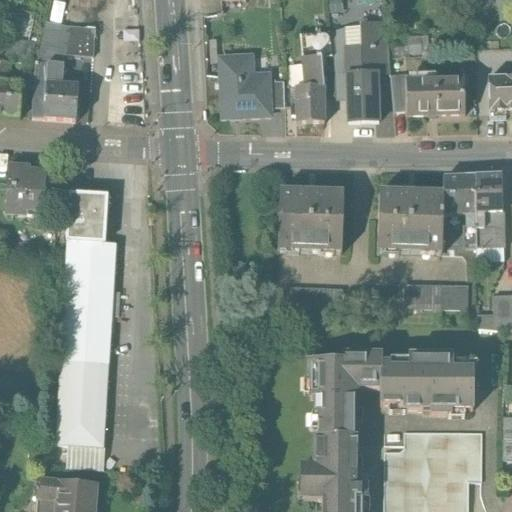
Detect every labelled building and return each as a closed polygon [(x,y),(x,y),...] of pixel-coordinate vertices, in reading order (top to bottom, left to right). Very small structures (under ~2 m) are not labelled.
[(377,75),(388,74),(385,26),(374,26),(375,48),(375,75),(377,75)] [(47,29),(40,54),(68,57),(92,60),(93,32),(47,29)] [(300,38),(305,90),(296,90),(297,110),(291,110),(291,118),(297,118),(297,127),(324,126),(324,99),(324,89),(319,37),(300,38)] [(335,81),(330,37),(319,37),(324,89),(324,99),(335,99),(335,81)] [(25,45),(20,66),(29,66),(34,47),(25,45)] [(375,75),(375,48),(371,48),(371,51),(346,52),(348,125),(378,125),(377,75),(375,75)] [(0,50),(0,65),(9,66),(13,66),(14,53),(0,50)] [(68,57),(40,54),(31,122),(44,123),(46,87),(64,87),(68,57)] [(251,59),(218,62),(222,120),(270,117),(270,111),(268,85),(267,78),(252,79),(251,59)] [(9,66),(0,65),(0,74),(4,75),(8,76),(9,66)] [(407,76),(390,77),(393,116),(407,115),(406,83),(407,83),(407,76)] [(511,79),(488,80),(489,115),(511,115),(511,79)] [(407,83),(406,83),(407,115),(407,119),(465,118),(464,81),(407,83)] [(283,84),(268,85),(270,111),(284,111),(283,84)] [(0,86),(0,119),(19,121),(21,88),(3,86),(0,86)] [(64,87),(46,87),(44,123),(76,125),(78,89),(64,87)] [(9,169),(7,215),(26,216),(26,212),(43,212),(44,175),(28,175),(28,170),(9,169)] [(444,180),(443,197),(443,217),(466,216),(466,228),(464,228),(464,250),(477,250),(475,215),(474,179),(444,180)] [(501,179),(474,179),(475,215),(486,215),(503,214),(501,179)] [(342,197),(280,195),(278,254),(341,256),(342,197)] [(443,217),(443,197),(381,195),(379,253),(442,255),(443,217)] [(66,246),(67,246),(97,248),(98,220),(105,220),(106,199),(69,196),(66,246)] [(489,225),(487,220),(486,215),(475,215),(477,250),(484,250),(504,249),(503,230),(495,230),(495,225),(489,225)] [(98,220),(97,248),(103,248),(105,220),(98,220)] [(67,246),(55,449),(67,450),(103,452),(116,249),(103,248),(97,248),(67,246)] [(468,286),(403,286),(403,310),(468,309),(468,286)] [(343,291),(287,289),(286,311),(342,313),(343,291)] [(505,334),(511,333),(511,297),(494,298),(494,318),(476,318),(476,330),(505,334)] [(320,416),(320,438),(352,438),(357,439),(358,390),(381,391),(381,365),(382,357),(343,356),(343,363),(308,362),(307,379),(311,379),(311,400),(315,400),(315,416),(320,416)] [(381,365),(381,391),(381,406),(403,406),(403,412),(423,413),(423,410),(432,410),(432,415),(452,416),(452,411),(473,411),(473,372),(452,372),(452,357),(410,357),(409,366),(381,365)] [(20,381),(0,378),(0,402),(18,405),(20,381)] [(481,434),(404,433),(404,451),(400,453),(384,453),(382,511),(467,511),(468,484),(481,484),(481,434)] [(323,511),(362,511),(362,500),(368,500),(368,486),(352,486),(352,478),(357,478),(357,454),(352,454),(352,438),(320,438),(319,439),(314,439),(314,468),(301,468),(301,483),(305,483),(305,501),(323,500),(323,511)] [(511,441),(503,441),(502,462),(511,462),(511,441)] [(103,452),(67,450),(66,471),(102,473),(103,452)] [(59,505),(61,484),(40,482),(38,502),(47,504),(59,505)] [(94,511),(96,487),(61,484),(59,505),(58,511),(94,511)]
